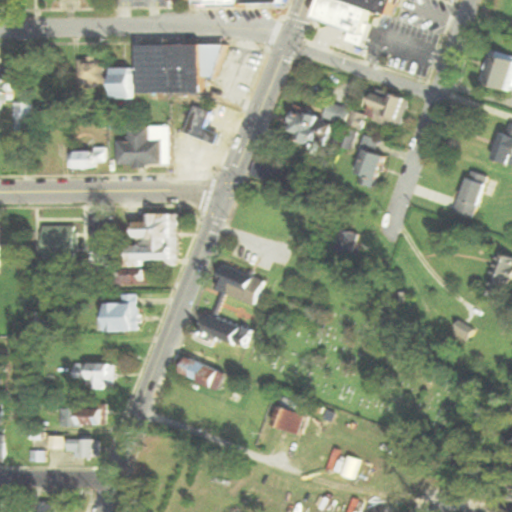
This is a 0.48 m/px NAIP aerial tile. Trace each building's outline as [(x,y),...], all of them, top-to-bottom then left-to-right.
[(329,0),(324,21),(354,30),(351,43),(367,48),(377,13),(398,19),(403,0),(329,0)] [(208,93),(208,77),(226,77),(226,45),(210,44),(145,44),(145,92),(208,93)] [(485,84),(511,90),(511,57),(492,53),(485,84)] [(82,59),(82,84),(109,84),(109,59),(82,59)] [(17,100),(17,81),(28,81),(27,68),(0,68),(0,113),(6,113),(6,100),(17,100)] [(137,98),(137,68),(117,68),(117,98),(137,98)] [(396,97),(381,92),(373,118),(405,129),(415,98),(397,92),(396,97)] [(358,150),(369,113),(333,103),(330,115),(298,106),(291,129),(306,133),(304,139),(329,146),(336,123),(348,126),(343,146),(358,150)] [(18,104),(18,119),(35,119),(35,104),(18,104)] [(224,132),(211,129),(216,109),(197,104),(189,134),(222,143),(224,132)] [(175,166),(175,126),(134,126),(134,141),(123,141),(123,165),(175,166)] [(386,141),(370,135),(357,171),(382,180),(392,155),(382,151),(386,141)] [(253,170),(270,182),(286,159),(268,147),(253,170)] [(101,168),(101,163),(110,163),(110,149),(73,149),(73,168),(101,168)] [(460,213),(481,220),(494,178),(473,171),(460,213)] [(182,213),(154,213),(154,221),(139,221),(139,246),(131,246),(131,268),(149,268),(149,262),(182,262),(182,213)] [(46,259),(79,259),(79,226),(46,226),(46,259)] [(352,260),(365,236),(349,228),(336,252),(352,260)] [(511,281),(511,280),(511,254),(498,255),(498,298),(511,298),(511,281)] [(219,289),(259,306),(269,281),(229,265),(219,289)] [(150,269),(123,269),(123,283),(150,283),(150,269)] [(143,331),(142,294),(126,294),(126,303),(112,303),(112,314),(102,314),(102,332),(143,331)] [(52,329),(52,314),(38,314),(38,329),(52,329)] [(245,329),(219,316),(210,332),(237,345),(245,329)] [(458,332),(471,342),(477,334),(464,324),(458,332)] [(223,391),(231,374),(194,356),(186,373),(223,391)] [(118,388),(118,363),(79,363),(79,379),(96,379),(96,388),(118,388)] [(198,412),(202,391),(177,386),(173,407),(198,412)] [(255,426),(262,429),(273,396),(267,394),(255,426)] [(286,404),(279,425),(307,435),(314,414),(286,404)] [(109,426),(109,409),(65,409),(65,426),(109,426)] [(0,459),(8,460),(8,435),(0,434),(0,459)] [(66,449),(66,436),(52,436),(52,449),(66,449)] [(79,457),(101,458),(102,439),(72,438),(71,452),(79,452),(79,457)] [(178,478),(189,458),(164,443),(153,463),(178,478)] [(49,462),(49,451),(34,451),(34,462),(49,462)] [(0,511),(9,511),(9,494),(0,493),(0,511)] [(59,511),(61,504),(44,501),(42,511),(59,511)]
